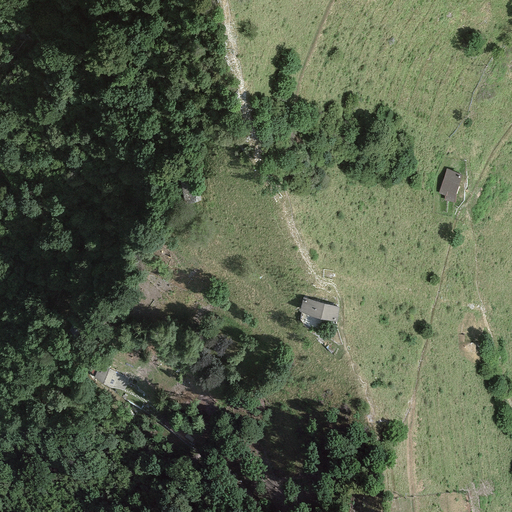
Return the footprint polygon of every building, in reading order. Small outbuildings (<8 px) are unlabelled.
[(464,171),(449,164),(439,186),(446,189),(445,196),(457,196),(458,186),(464,171)] [(198,174),(181,177),(184,204),(201,201),(198,174)] [(324,304),(303,297),(299,312),(321,319),(337,322),(339,307),(324,304)] [(316,321),(307,315),(301,326),(310,331),(316,321)] [(128,379),(107,370),(100,385),(121,395),(128,379)]
